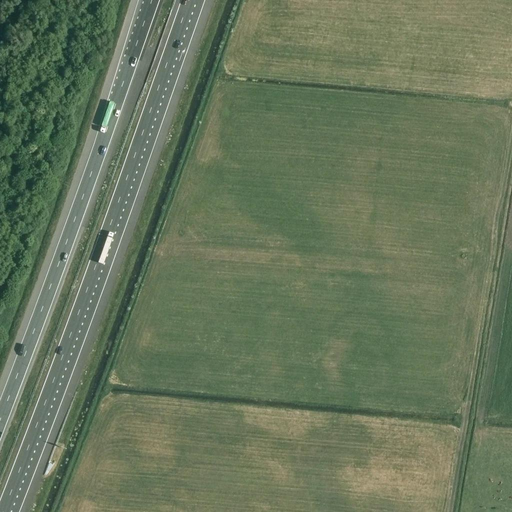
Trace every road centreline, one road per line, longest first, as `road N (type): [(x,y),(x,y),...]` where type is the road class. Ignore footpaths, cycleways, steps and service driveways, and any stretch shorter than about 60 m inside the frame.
road 1 (motorway): [(2,511),(188,0)]
road 2 (motorway): [(151,0),(0,415)]
road 3 (track): [(448,511),(511,138)]
